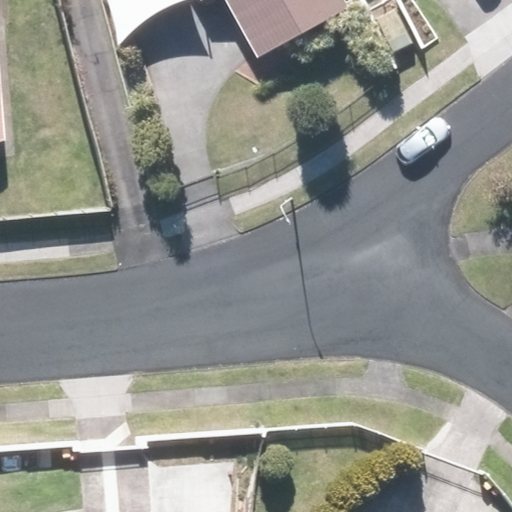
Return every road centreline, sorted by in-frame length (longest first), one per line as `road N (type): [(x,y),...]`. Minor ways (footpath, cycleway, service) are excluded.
road 1 (residential): [(281,289),(511,97)]
road 2 (residential): [(0,330),(133,319),(281,289)]
road 3 (residential): [(281,289),(431,322),(511,367)]
